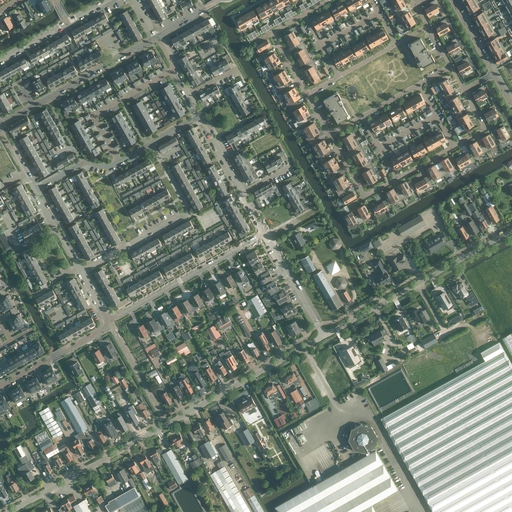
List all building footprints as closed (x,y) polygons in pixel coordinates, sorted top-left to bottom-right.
[(51,6),(47,0),(44,0),(44,1),(43,0),(42,0),(37,3),(43,13),(49,9),(48,8),(51,6)] [(271,0),(268,2),(273,12),(279,9),(273,0),(271,0)] [(281,0),(273,0),(279,9),(284,6),(281,0)] [(351,12),(357,9),(351,0),(348,0),(346,0),(345,1),(346,2),(345,2),(351,12)] [(351,0),(357,9),(356,7),(361,4),(362,6),(358,0),(351,0)] [(396,15),(402,11),(400,8),(406,5),(405,5),(406,5),(405,2),(404,2),(402,0),(401,0),(392,6),(395,11),(394,12),(396,15)] [(431,6),(429,8),(425,9),(429,16),(438,11),(439,11),(435,4),(437,3),(434,0),(429,3),(431,6)] [(469,0),(464,3),(465,5),(464,5),(466,8),(478,2),(476,0),(469,0)] [(504,5),(507,9),(511,6),(511,0),(503,5),(503,6),(504,5)] [(268,2),(262,5),(269,17),(268,15),(273,12),(268,2)] [(466,8),(468,12),(469,11),(470,13),(479,8),(476,3),(478,2),(466,8)] [(161,3),(153,7),(155,12),(163,8),(161,3)] [(343,3),(342,4),(342,3),(339,4),(340,5),(337,7),(342,15),(347,12),(343,3)] [(269,17),(262,5),(257,8),(263,20),(269,17)] [(336,18),(342,15),(337,7),(334,8),(334,7),(331,9),(332,10),(331,10),(336,18)] [(163,8),(155,12),(158,17),(166,12),(163,8)] [(127,10),(120,14),(123,20),(130,16),(127,10)] [(256,15),(253,10),(253,11),(247,14),(253,23),(258,20),(259,20),(257,16),(256,15)] [(326,13),(323,14),(328,23),(333,20),(329,11),(328,11),(325,12),(326,13)] [(402,23),(412,17),(411,15),(411,14),(410,11),(409,12),(409,11),(404,14),(402,11),(396,15),(398,18),(399,18),(402,23)] [(487,17),(484,11),(473,17),(474,19),(474,20),(476,23),(487,17)] [(166,12),(158,17),(161,22),(169,17),(166,12)] [(99,16),(103,24),(109,21),(104,13),(99,16)] [(17,23),(20,29),(26,26),(22,20),(18,14),(14,17),(17,23)] [(247,14),(242,17),(247,26),(253,23),(247,14)] [(320,16),(318,18),(323,28),(324,28),(323,26),(328,23),(323,14),(323,15),(322,14),(320,15),(320,16)] [(9,16),(7,18),(6,17),(0,20),(1,21),(0,21),(0,26),(2,30),(5,29),(5,30),(12,26),(11,25),(14,24),(9,16)] [(94,19),(98,27),(103,24),(99,16),(94,19)] [(130,16),(123,20),(126,25),(133,21),(130,16)] [(247,26),(242,17),(237,20),(236,20),(242,30),(242,29),(247,26)] [(414,19),(414,20),(412,17),(402,23),(405,29),(415,23),(415,22),(416,22),(414,19)] [(487,17),(476,23),(478,26),(479,28),(490,21),(487,17)] [(323,28),(318,18),(315,19),(314,18),(312,20),(312,21),(318,31),(323,28)] [(88,22),(92,30),(98,27),(94,19),(88,22)] [(215,31),(214,29),(208,19),(203,22),(207,29),(208,31),(211,29),(213,32),(215,31)] [(447,22),(445,19),(439,22),(441,25),(436,28),(439,35),(440,35),(449,29),(449,30),(449,29),(446,23),(447,22)] [(133,21),(126,25),(129,31),(136,27),(133,21)] [(490,21),(479,28),(480,29),(479,30),(481,33),(493,26),(490,21)] [(83,25),(87,33),(92,30),(88,22),(83,25)] [(207,29),(203,22),(197,25),(203,35),(205,37),(207,36),(205,33),(208,31),(207,29)] [(77,28),(81,36),(87,33),(83,25),(77,28)] [(203,35),(197,25),(192,28),(196,35),(200,33),(201,37),(203,35)] [(493,26),(481,33),(483,36),(484,36),(485,38),(494,33),(491,28),(493,27),(493,26)] [(132,36),(139,32),(136,27),(129,31),(132,36)] [(72,32),(76,39),(81,36),(77,28),(72,32)] [(192,28),(187,31),(193,41),(195,40),(193,37),(196,35),(192,28)] [(383,30),(378,33),(382,41),(388,38),(383,30)] [(193,41),(187,31),(182,34),(186,41),(189,39),(191,42),(193,41)] [(284,36),(288,42),(296,37),(293,31),(284,36)] [(139,32),(132,36),(135,42),(142,38),(139,32)] [(382,41),(378,33),(372,36),(377,44),(382,41)] [(67,34),(62,37),(66,45),(71,42),(67,34)] [(177,37),(182,47),(188,44),(186,41),(182,34),(177,37)] [(371,48),(377,44),(372,36),(366,39),(371,48)] [(62,37),(56,40),(60,48),(66,45),(62,37)] [(182,47),(177,37),(171,40),(177,50),(182,47)] [(288,42),(291,47),(296,44),(298,48),(304,44),(302,40),(299,42),(296,37),(288,42)] [(460,49),(460,48),(463,47),(458,37),(450,41),(452,45),(447,47),(447,48),(450,54),(451,54),(460,49)] [(427,50),(428,50),(426,47),(426,48),(420,38),(421,38),(420,38),(410,43),(411,45),(410,46),(415,56),(415,57),(417,56),(420,61),(417,62),(419,67),(422,66),(423,67),(434,61),(435,61),(431,54),(431,55),(430,55),(429,53),(427,50)] [(499,43),(496,38),(487,43),(488,45),(487,45),(489,49),(501,42),(500,42),(499,43)] [(56,40),(51,43),(55,51),(60,48),(56,40)] [(257,53),(270,45),(267,40),(254,47),(257,53)] [(364,41),(358,44),(363,52),(369,49),(364,41)] [(491,52),(492,52),(492,53),(503,47),(501,42),(489,49),(491,52)] [(51,43),(45,46),(50,54),(55,51),(51,43)] [(304,44),(298,48),(299,51),(294,53),(298,59),(308,53),(305,48),(306,47),(304,44)] [(358,44),(352,47),(357,55),(363,52),(358,44)] [(50,54),(45,46),(40,49),(44,57),(50,54)] [(349,60),(355,57),(349,46),(343,50),(349,60)] [(503,47),(492,53),(493,55),(495,58),(506,52),(503,47)] [(40,49),(35,52),(39,60),(44,57),(40,49)] [(94,53),(98,61),(104,57),(100,50),(94,53)] [(343,50),(337,53),(343,63),(349,60),(343,50)] [(35,52),(32,54),(29,56),(31,59),(29,60),(32,67),(35,65),(33,63),(39,60),(35,52)] [(159,64),(162,62),(158,55),(155,57),(152,52),(149,54),(147,55),(153,65),(158,62),(159,64)] [(262,61),(264,65),(278,57),(277,57),(275,53),(268,56),(266,52),(262,55),(259,56),(255,58),(258,63),(262,61)] [(506,52),(495,58),(498,64),(501,62),(502,63),(505,61),(504,60),(509,57),(506,52)] [(89,56),(93,64),(98,61),(94,53),(89,56)] [(308,53),(298,59),(301,65),(306,62),(308,65),(314,61),(312,58),(311,58),(308,53)] [(338,67),(343,63),(337,53),(332,56),(338,67)] [(179,60),(182,65),(189,61),(187,58),(190,56),(189,54),(179,60)] [(153,65),(147,55),(145,56),(141,58),(146,66),(151,63),(152,65),(153,65)] [(83,59),(87,67),(93,64),(89,56),(83,59)] [(223,61),(221,62),(225,69),(230,66),(225,56),(222,57),(223,58),(221,59),(223,61)] [(463,64),(461,65),(458,67),(457,67),(461,73),(462,73),(471,68),(474,66),(469,56),(461,60),(463,64)] [(280,62),(278,57),(264,65),(266,64),(269,69),(280,63),(280,62)] [(32,67),(29,60),(26,61),(25,58),(19,61),(23,69),(28,66),(30,68),(32,67)] [(83,59),(78,62),(82,70),(87,67),(83,59)] [(189,61),(182,65),(185,70),(196,64),(195,62),(194,62),(192,59),(189,61)] [(214,62),(220,72),(225,69),(221,62),(218,63),(217,61),(216,60),(214,62)] [(23,69),(19,61),(14,64),(18,72),(23,69)] [(137,61),(132,64),(137,72),(136,72),(138,74),(143,71),(137,61)] [(314,61),(308,65),(309,68),(304,71),(307,76),(318,71),(315,65),(316,65),(314,61)] [(213,66),(210,68),(214,75),(220,72),(214,62),(212,63),(213,66)] [(195,71),(197,70),(198,70),(196,67),(198,66),(197,63),(196,64),(185,70),(188,76),(195,71)] [(18,72),(14,64),(8,67),(12,75),(18,72)] [(137,72),(132,64),(126,67),(131,75),(136,72),(137,72)] [(68,68),(72,75),(77,72),(73,65),(68,68)] [(12,75),(8,67),(3,70),(7,78),(12,75)] [(62,71),(66,78),(72,75),(68,68),(62,71)] [(127,77),(122,69),(119,71),(117,72),(122,80),(127,77)] [(191,81),(198,77),(201,75),(200,73),(199,73),(197,70),(195,71),(188,76),(191,81)] [(274,83),(287,75),(284,70),(271,78),(274,83)] [(57,74),(61,81),(66,78),(62,71),(57,74)] [(321,76),(318,71),(307,76),(311,82),(321,76)] [(122,80),(117,72),(115,73),(112,75),(116,83),(122,80)] [(51,77),(56,84),(61,81),(57,74),(51,77)] [(201,75),(198,77),(191,81),(194,86),(204,80),(202,77),(201,75)] [(290,80),(287,75),(274,83),(277,87),(279,91),(282,90),(286,88),(284,84),(290,80)] [(51,77),(46,80),(50,88),(56,84),(51,77)] [(36,80),(42,91),(46,89),(43,84),(44,83),(44,84),(43,80),(41,81),(39,78),(36,80)] [(101,81),(105,90),(110,87),(106,79),(101,81)] [(437,85),(440,91),(450,85),(449,82),(450,82),(448,79),(447,79),(437,85)] [(36,80),(32,82),(34,85),(33,86),(35,89),(35,88),(36,88),(39,93),(42,91),(36,80)] [(105,90),(101,81),(96,84),(101,92),(105,90)] [(101,92),(96,84),(91,87),(96,95),(101,92)] [(228,89),(231,95),(240,90),(241,89),(240,86),(239,84),(228,89)] [(163,94),(171,90),(169,85),(160,89),(163,94)] [(211,88),(214,95),(216,98),(217,98),(216,94),(220,92),(216,85),(211,88)] [(453,90),(454,89),(453,87),(452,87),(450,85),(440,91),(443,96),(442,97),(444,100),(450,96),(449,93),(454,90),(453,90)] [(487,96),(484,90),(485,89),(483,85),(477,89),(479,92),(474,95),(473,95),(477,102),(478,101),(487,96)] [(91,87),(87,89),(91,98),(96,95),(91,87)] [(216,98),(214,95),(211,88),(205,91),(211,101),(212,101),(210,97),(213,96),(215,99),(216,98)] [(281,95),(284,100),(297,92),(294,88),(281,95)] [(87,89),(82,92),(87,100),(91,98),(87,89)] [(164,100),(174,94),(171,90),(163,94),(166,99),(164,100)] [(231,95),(234,100),(241,96),(244,94),(243,92),(242,93),(240,90),(231,95)] [(211,101),(205,91),(200,95),(203,101),(202,101),(204,105),(206,104),(205,101),(208,99),(209,102),(211,101)] [(87,100),(82,92),(77,95),(82,103),(87,100)] [(300,97),(297,92),(284,100),(287,105),(300,97)] [(177,99),(174,94),(164,100),(166,105),(177,99)] [(237,105),(244,101),(243,98),(246,96),(244,94),(241,96),(234,100),(237,105)] [(338,100),(340,99),(341,99),(338,94),(336,95),(335,94),(324,100),(323,100),(327,107),(327,106),(328,106),(331,111),(330,111),(331,114),(332,113),(337,123),(347,118),(346,116),(348,115),(342,105),(343,105),(342,105),(341,105),(338,100)] [(417,96),(414,98),(419,106),(425,103),(420,95),(419,94),(417,96)] [(452,99),(450,96),(444,100),(446,103),(447,103),(450,108),(460,102),(459,99),(460,99),(458,96),(457,97),(457,96),(452,99)] [(70,99),(68,100),(74,110),(79,107),(82,105),(79,100),(76,102),(73,97),(70,99)] [(10,104),(7,98),(0,102),(0,103),(2,108),(10,104)] [(409,101),(414,109),(419,106),(414,98),(412,99),(411,98),(409,100),(409,101)] [(166,105),(169,110),(179,104),(177,99),(166,105)] [(74,110),(68,100),(66,101),(62,103),(65,108),(62,109),(65,114),(68,113),(67,111),(72,108),(74,110)] [(133,105),(136,110),(144,105),(141,100),(133,105)] [(240,110),(247,106),(250,105),(249,102),(246,104),(244,101),(237,105),(240,110)] [(408,113),(414,109),(409,101),(406,102),(403,103),(404,104),(403,104),(408,113)] [(462,105),(460,102),(450,108),(453,113),(452,114),(454,117),(460,114),(458,111),(464,108),(463,107),(464,107),(463,104),(462,105)] [(2,108),(5,113),(6,114),(13,109),(10,104),(2,108)] [(171,109),(174,113),(182,108),(181,107),(179,104),(169,110),(171,109)] [(490,111),(488,112),(485,114),(484,114),(488,121),(488,120),(498,115),(494,109),(496,108),(494,104),(488,108),(490,111)] [(136,110),(138,115),(146,110),(144,105),(136,110)] [(243,116),(250,112),(249,108),(252,107),(250,105),(247,106),(240,110),(243,116)] [(306,107),(304,105),(293,111),(296,116),(294,117),(307,110),(306,107)] [(398,107),(395,109),(401,119),(407,116),(401,106),(400,106),(400,105),(397,107),(398,107)] [(183,110),(182,108),(174,113),(177,118),(185,113),(183,110)] [(39,113),(42,118),(49,114),(46,109),(39,113)] [(401,119),(395,109),(392,110),(389,111),(390,112),(389,112),(394,120),(400,117),(401,119)] [(138,115),(141,119),(149,115),(146,110),(138,115)] [(307,110),(294,117),(297,122),(310,115),(308,112),(309,112),(307,110)] [(112,117),(115,122),(123,117),(120,112),(112,117)] [(384,115),(381,117),(386,125),(391,122),(387,114),(386,114),(386,113),(383,114),(384,115)] [(42,118),(45,124),(52,120),(49,114),(42,118)] [(467,114),(465,115),(462,117),(460,114),(454,117),(456,121),(457,120),(460,125),(470,119),(469,117),(469,116),(468,114),(467,114)] [(149,115),(141,119),(144,124),(152,119),(149,115)] [(27,116),(18,122),(21,128),(27,124),(30,130),(34,128),(27,116)] [(257,119),(261,126),(264,124),(266,128),(268,126),(266,121),(268,120),(266,117),(264,118),(263,116),(257,119)] [(386,125),(381,117),(380,116),(378,118),(375,120),(381,130),(382,130),(380,128),(386,125)] [(115,122),(117,127),(125,122),(123,117),(115,122)] [(145,127),(146,129),(154,124),(152,119),(144,124),(145,127)] [(258,128),(261,126),(257,119),(252,122),(256,129),(258,132),(260,131),(258,128)] [(472,122),(470,119),(460,125),(463,131),(473,125),(474,124),(472,122)] [(45,124),(48,129),(56,125),(52,120),(45,124)] [(79,120),(71,124),(74,129),(82,125),(79,120)] [(381,130),(375,120),(373,121),(372,121),(370,122),(370,123),(376,134),(381,130)] [(15,138),(18,136),(15,131),(21,128),(18,122),(8,127),(15,138)] [(117,127),(120,131),(128,127),(125,122),(117,127)] [(258,132),(256,129),(252,122),(247,125),(251,132),(254,130),(256,134),(258,132)] [(303,134),(304,135),(317,127),(314,122),(303,128),(306,133),(303,134)] [(154,124),(146,129),(147,131),(149,134),(157,129),(154,124)] [(48,129),(51,135),(59,131),(56,125),(48,129)] [(74,129),(76,134),(84,129),(82,125),(74,129)] [(248,134),(251,132),(247,125),(241,128),(247,138),(249,137),(248,134)] [(501,136),(497,138),(501,144),(510,138),(509,136),(509,135),(509,136),(504,126),(497,130),(501,136)] [(120,131),(123,136),(131,131),(128,127),(120,131)] [(186,133),(188,137),(196,133),(193,127),(183,133),(184,134),(186,133)] [(320,132),(317,127),(304,135),(306,140),(307,139),(309,143),(315,140),(313,136),(320,132)] [(236,131),(240,138),(244,136),(245,139),(247,138),(241,128),(236,131)] [(76,134),(79,139),(87,134),(84,129),(76,134)] [(440,130),(434,133),(440,144),(446,140),(440,130)] [(51,135),(55,140),(62,136),(59,131),(51,135)] [(131,131),(123,136),(125,141),(133,136),(132,134),(131,131)] [(237,140),(240,138),(236,131),(231,134),(237,144),(239,143),(237,140)] [(196,133),(188,137),(191,143),(199,138),(196,133)] [(435,135),(430,138),(435,147),(440,144),(434,133),(435,135)] [(90,139),(87,134),(79,139),(82,143),(90,139)] [(231,134),(226,137),(230,144),(233,142),(235,145),(237,144),(231,134)] [(342,138),(346,144),(354,139),(351,134),(342,138)] [(483,146),(486,152),(496,147),(495,144),(494,144),(489,135),(489,134),(482,138),(483,138),(486,144),(483,146)] [(20,139),(23,145),(31,141),(27,135),(20,139)] [(55,140),(58,146),(65,142),(62,136),(55,140)] [(134,138),(133,136),(125,141),(128,146),(136,141),(134,138)] [(173,146),(178,143),(175,137),(170,140),(173,146)] [(199,138),(191,143),(194,148),(202,144),(199,138)] [(435,147),(430,138),(424,141),(429,150),(435,147)] [(83,146),(84,148),(93,144),(90,139),(82,143),(83,146)] [(354,147),(356,150),(362,146),(360,143),(357,145),(354,139),(346,144),(349,150),(354,147)] [(168,149),(173,146),(170,140),(165,143),(168,149)] [(311,147),(314,152),(327,145),(327,144),(324,140),(318,143),(315,140),(309,143),(311,147)] [(34,146),(31,141),(23,145),(26,150),(34,146)] [(470,146),(470,145),(475,155),(477,157),(486,152),(483,146),(480,148),(476,142),(476,141),(470,145),(470,146)] [(165,143),(158,147),(161,152),(168,149),(165,143)] [(422,143),(416,146),(421,155),(427,151),(422,143)] [(93,144),(84,148),(85,150),(87,153),(97,147),(95,148),(93,144)] [(202,144),(194,148),(197,153),(205,149),(202,144)] [(327,145),(314,152),(316,157),(317,157),(319,161),(325,157),(323,153),(329,150),(329,149),(330,149),(327,145)] [(37,152),(34,146),(26,150),(29,156),(37,152)] [(357,153),(352,156),(355,161),(366,155),(363,150),(364,149),(362,146),(356,150),(357,153)] [(415,158),(421,155),(416,146),(410,149),(415,158)] [(100,152),(97,147),(87,153),(89,152),(92,157),(100,152)] [(208,155),(205,149),(197,153),(201,159),(208,155)] [(243,158),(242,155),(245,153),(244,151),(233,157),(236,162),(243,158)] [(279,166),(285,163),(281,156),(280,155),(283,153),(282,151),(279,153),(277,154),(277,155),(274,157),(275,159),(279,166)] [(401,152),(407,163),(413,159),(408,151),(402,154),(401,152)] [(40,157),(37,152),(29,156),(32,161),(40,157)] [(401,166),(407,163),(401,152),(395,155),(401,166)] [(72,153),(67,156),(70,162),(76,159),(72,153)] [(211,160),(208,155),(201,159),(204,164),(203,165),(204,167),(205,167),(209,164),(208,162),(211,160)] [(366,155),(355,161),(359,167),(364,164),(366,167),(372,163),(370,160),(369,161),(366,155)] [(395,155),(396,157),(391,160),(396,169),(401,166),(395,155)] [(475,162),(472,156),(468,158),(466,155),(460,159),(457,160),(456,161),(458,163),(457,163),(458,164),(460,167),(461,167),(470,162),(471,164),(475,162)] [(61,159),(64,165),(70,162),(67,156),(61,159)] [(243,158),(236,162),(239,167),(250,161),(249,160),(246,156),(243,158)] [(43,163),(40,157),(32,161),(35,167),(43,163)] [(274,169),(279,166),(275,159),(272,160),(270,157),(268,159),(274,169)] [(323,169),(337,162),(335,159),(335,160),(334,157),(327,161),(325,157),(319,161),(321,164),(321,165),(323,169)] [(150,158),(144,161),(149,169),(154,166),(150,158)] [(441,162),(444,166),(445,168),(441,170),(445,176),(454,170),(453,168),(453,167),(448,158),(441,161),(441,162)] [(61,159),(55,162),(59,168),(64,165),(61,159)] [(269,172),(274,169),(268,159),(263,162),(269,172)] [(149,169),(144,161),(139,165),(143,172),(144,174),(150,171),(149,169)] [(250,161),(239,167),(242,173),(249,168),(252,167),(250,161)] [(337,162),(323,169),(323,170),(326,169),(328,173),(339,167),(338,164),(337,162)] [(46,168),(43,163),(35,167),(38,172),(46,168)] [(179,163),(171,167),(174,173),(182,168),(179,163)] [(362,173),(365,179),(374,174),(371,169),(374,167),(372,163),(366,167),(367,170),(362,173)] [(209,174),(217,170),(213,165),(210,166),(209,164),(205,167),(206,169),(209,174)] [(133,168),(138,175),(143,172),(139,165),(133,168)] [(445,176),(441,170),(438,171),(435,165),(428,169),(433,178),(434,179),(435,181),(445,176)] [(49,174),(46,168),(38,172),(41,178),(49,174)] [(128,171),(132,178),(138,175),(133,168),(128,171)] [(177,178),(185,174),(182,168),(174,173),(177,178)] [(251,172),(249,168),(242,173),(245,178),(252,174),(255,172),(254,170),(251,172)] [(217,170),(209,174),(212,180),(210,181),(220,176),(217,170)] [(417,174),(419,180),(424,178),(423,177),(427,175),(425,170),(417,174)] [(77,181),(85,177),(82,171),(72,177),(75,183),(77,181)] [(123,174),(127,181),(132,178),(128,171),(123,174)] [(255,172),(252,174),(245,178),(248,183),(258,177),(255,172)] [(117,177),(121,184),(127,181),(123,174),(117,177)] [(180,183),(188,179),(185,174),(177,178),(180,183)] [(333,187),(347,179),(345,177),(344,175),(337,178),(335,174),(331,177),(329,174),(327,175),(328,178),(329,178),(331,182),(330,182),(333,187)] [(374,174),(365,179),(369,184),(377,180),(374,174)] [(213,186),(223,181),(220,176),(210,181),(213,186)] [(88,182),(85,177),(77,181),(80,187),(88,182)] [(117,177),(112,180),(116,187),(121,184),(117,177)] [(183,189),(191,185),(188,179),(180,183),(183,189)] [(336,192),(337,192),(338,195),(338,196),(340,198),(342,197),(341,194),(345,192),(343,188),(349,184),(348,182),(347,179),(333,187),(336,192)] [(430,188),(433,186),(430,180),(427,182),(425,179),(415,184),(416,187),(415,187),(416,188),(417,188),(419,191),(428,185),(430,188)] [(218,191),(226,187),(223,181),(213,186),(213,187),(215,185),(218,191)] [(282,186),(285,192),(293,188),(291,185),(294,183),(293,181),(282,186)] [(411,191),(409,186),(406,182),(406,181),(399,185),(400,185),(403,191),(400,193),(403,199),(407,197),(406,194),(411,191)] [(83,192),(91,188),(88,182),(80,187),(83,192)] [(275,184),(273,186),(271,182),(265,185),(271,195),(272,195),(270,191),(274,189),(276,191),(278,190),(275,184)] [(24,189),(21,184),(16,186),(15,184),(9,187),(12,192),(15,191),(17,194),(24,189)] [(191,185),(183,189),(186,194),(194,190),(191,185)] [(260,188),(263,195),(265,198),(271,195),(265,185),(260,188)] [(56,186),(48,190),(51,196),(59,191),(56,186)] [(285,192),(288,197),(299,191),(298,189),(296,186),(293,188),(285,192)] [(227,196),(225,194),(229,192),(226,187),(218,191),(221,196),(220,197),(222,199),(227,196)] [(479,190),(487,203),(492,200),(484,187),(479,190)] [(86,197),(94,193),(91,188),(83,192),(86,197)] [(261,201),(259,198),(262,196),(264,199),(265,198),(263,195),(260,188),(254,192),(257,198),(256,199),(258,202),(261,201)] [(20,199),(27,195),(24,189),(17,194),(20,199)] [(161,192),(165,199),(171,196),(167,189),(161,192)] [(403,199),(400,193),(397,195),(393,189),(386,192),(387,193),(392,202),(393,205),(403,199)] [(190,200),(197,195),(194,190),(186,194),(190,200)] [(62,197),(59,191),(51,196),(54,201),(62,197)] [(291,202),(299,198),(297,195),(300,193),(299,191),(288,197),(291,202)] [(156,195),(160,202),(165,199),(161,192),(156,195)] [(356,197),(353,192),(340,199),(343,205),(356,197)] [(89,203),(97,199),(94,193),(86,197),(89,203)] [(30,200),(27,195),(20,199),(23,204),(30,200)] [(150,198),(155,206),(160,202),(156,195),(150,198)] [(193,205),(200,201),(197,195),(190,200),(193,205)] [(227,206),(234,202),(231,196),(228,198),(227,196),(222,199),(223,201),(224,201),(227,206)] [(65,202),(62,197),(54,201),(58,206),(65,202)] [(145,201),(149,209),(155,206),(150,198),(145,201)] [(294,208),(302,203),(305,202),(304,200),(300,201),(299,198),(291,202),(294,208)] [(93,209),(100,204),(97,199),(89,203),(93,209)] [(26,210),(33,206),(30,200),(23,204),(26,210)] [(140,204),(144,212),(149,209),(145,201),(140,204)] [(203,206),(200,201),(193,205),(196,211),(203,206)] [(68,208),(65,202),(58,206),(61,212),(68,208)] [(237,207),(234,202),(227,206),(230,212),(237,207)] [(294,208),(297,213),(305,209),(303,206),(306,204),(305,202),(302,203),(294,208)] [(383,202),(377,206),(374,208),(373,208),(375,210),(374,211),(375,212),(375,211),(377,214),(387,209),(388,211),(392,209),(388,203),(385,205),(383,202)] [(469,216),(472,214),(471,213),(466,203),(462,205),(469,216)] [(488,226),(484,220),(481,215),(480,215),(473,203),(467,206),(472,213),(471,213),(472,214),(475,220),(477,219),(481,226),(482,226),(483,228),(488,226)] [(134,207),(138,215),(144,212),(140,204),(134,207)] [(358,209),(360,213),(361,215),(358,217),(362,223),(371,217),(370,215),(370,214),(364,205),(365,205),(364,205),(358,209)] [(490,214),(488,214),(493,222),(499,219),(497,216),(498,215),(492,205),(487,208),(490,214)] [(26,210),(29,215),(29,216),(36,212),(33,206),(26,210)] [(129,210),(133,218),(138,215),(134,207),(129,210)] [(240,213),(237,207),(230,212),(233,217),(240,213)] [(71,213),(68,208),(61,212),(64,217),(71,213)] [(105,214),(102,209),(95,213),(98,218),(105,214)] [(355,219),(354,217),(352,213),(352,212),(351,212),(345,216),(350,225),(350,226),(351,226),(352,228),(358,225),(362,231),(365,229),(362,223),(358,217),(355,219)] [(74,219),(71,213),(64,217),(67,223),(74,219)] [(243,218),(240,213),(233,217),(236,222),(243,218)] [(109,220),(105,214),(98,218),(101,224),(109,220)] [(403,237),(426,224),(421,215),(398,228),(403,237)] [(246,224),(243,218),(236,222),(239,228),(246,224)] [(472,235),(473,234),(478,231),(472,220),(467,223),(465,219),(462,221),(466,228),(468,227),(472,235)] [(112,225),(109,220),(101,224),(104,229),(112,225)] [(184,223),(188,231),(194,228),(190,220),(184,223)] [(43,230),(39,223),(33,226),(37,233),(43,230)] [(76,223),(69,227),(72,233),(80,229),(76,223)] [(179,226),(183,234),(188,231),(184,223),(179,226)] [(250,229),(246,224),(239,228),(241,232),(239,234),(241,237),(247,234),(247,233),(246,231),(250,229)] [(457,234),(460,232),(464,239),(468,237),(462,226),(461,227),(459,224),(453,228),(457,234)] [(115,230),(112,225),(104,229),(107,235),(115,230)] [(32,236),(37,233),(33,226),(28,229),(32,236)] [(173,230),(178,237),(183,234),(179,226),(173,230)] [(26,240),(32,236),(28,229),(22,232),(26,240)] [(83,234),(80,229),(72,233),(75,238),(83,234)] [(110,240),(118,236),(115,230),(107,235),(110,240)] [(168,233),(172,240),(178,237),(173,230),(168,233)] [(222,235),(227,242),(232,239),(228,232),(222,235)] [(305,242),(300,232),(292,237),(297,247),(305,242)] [(168,233),(162,236),(167,243),(172,240),(168,233)] [(443,240),(446,239),(443,233),(432,238),(433,239),(426,243),(431,251),(445,244),(443,240)] [(86,240),(83,234),(75,238),(78,244),(86,240)] [(217,238),(221,245),(227,242),(222,235),(217,238)] [(110,240),(113,246),(121,242),(118,236),(110,240)] [(153,241),(157,249),(162,246),(158,238),(153,241)] [(212,241),(216,248),(221,245),(217,238),(212,241)] [(342,244),(339,239),(333,238),(332,238),(329,244),(332,249),(338,250),(338,249),(342,244)] [(373,242),(376,248),(381,245),(378,239),(373,242)] [(81,249),(89,245),(86,240),(78,244),(81,249)] [(151,252),(157,249),(153,241),(147,244),(151,252)] [(206,244),(210,251),(216,248),(212,241),(206,244)] [(370,241),(359,247),(363,254),(374,248),(370,241)] [(146,255),(151,252),(147,244),(142,247),(146,255)] [(201,247),(205,254),(210,251),(206,244),(201,247)] [(84,254),(92,250),(89,245),(81,249),(84,254)] [(136,250),(140,258),(146,255),(142,247),(136,250)] [(205,254),(201,247),(195,250),(199,257),(205,254)] [(29,248),(22,252),(25,258),(32,254),(29,248)] [(246,255),(249,260),(257,255),(256,253),(258,251),(257,249),(254,251),(254,250),(246,255)] [(88,260),(95,256),(92,250),(84,254),(88,260)] [(136,250),(131,254),(135,261),(140,258),(136,250)] [(189,263),(195,260),(191,252),(185,256),(189,263)] [(35,259),(32,254),(25,258),(28,263),(35,259)] [(402,263),(407,260),(404,254),(397,258),(390,261),(396,271),(397,271),(398,270),(403,268),(400,264),(402,263)] [(254,264),(260,260),(263,259),(262,257),(259,259),(257,255),(249,260),(252,265),(254,264)] [(316,269),(308,255),(300,260),(308,273),(316,269)] [(184,266),(189,263),(185,256),(180,259),(184,266)] [(38,265),(35,259),(28,263),(31,269),(38,265)] [(178,269),(184,266),(180,259),(174,262),(178,269)] [(263,259),(260,260),(254,264),(252,265),(255,270),(263,266),(261,262),(264,261),(263,259)] [(336,260),(326,265),(331,274),(341,269),(336,260)] [(386,272),(386,271),(382,264),(383,264),(381,260),(374,263),(376,267),(380,274),(383,273),(383,274),(378,277),(382,284),(383,284),(384,284),(386,283),(386,282),(390,279),(386,272)] [(173,272),(178,269),(174,262),(169,265),(173,272)] [(42,270),(38,265),(31,269),(34,274),(42,270)] [(173,272),(169,265),(163,268),(167,275),(173,272)] [(263,266),(255,270),(258,275),(268,269),(267,267),(265,269),(263,266)] [(258,275),(258,276),(260,275),(262,279),(263,278),(271,274),(269,271),(271,270),(270,268),(268,269),(258,275)] [(98,278),(105,274),(102,269),(95,273),(98,278)] [(241,269),(235,273),(241,283),(245,281),(246,283),(249,281),(246,275),(244,276),(244,275),(242,272),(241,269)] [(45,275),(42,270),(34,274),(37,280),(45,275)] [(153,273),(158,281),(163,278),(159,270),(153,273)] [(321,270),(313,275),(333,310),(341,305),(321,270)] [(152,284),(158,281),(153,273),(148,276),(152,284)] [(108,280),(105,274),(98,278),(101,284),(108,280)] [(271,274),(263,278),(262,279),(265,284),(276,278),(275,276),(272,277),(271,274)] [(48,281),(45,275),(37,280),(40,285),(48,281)] [(224,279),(229,288),(234,285),(235,288),(237,286),(236,284),(235,284),(230,275),(224,279)] [(349,284),(344,275),(334,281),(341,292),(346,290),(344,286),(349,284)] [(147,287),(152,284),(148,276),(143,279),(147,287)] [(77,283),(74,278),(66,282),(64,284),(67,289),(69,287),(69,288),(77,283)] [(275,281),(277,280),(276,278),(265,284),(268,289),(276,284),(275,281)] [(141,290),(147,287),(143,279),(137,282),(141,290)] [(111,285),(108,280),(101,284),(104,289),(111,285)] [(219,281),(212,285),(219,297),(226,293),(219,281)] [(136,293),(141,290),(137,282),(132,285),(136,293)] [(461,298),(466,295),(466,296),(467,297),(469,296),(469,298),(473,304),(478,302),(472,291),(468,293),(467,292),(468,291),(466,287),(465,288),(462,282),(460,283),(461,284),(459,285),(459,284),(457,285),(457,284),(452,287),(455,293),(458,292),(461,298)] [(80,289),(77,283),(69,288),(67,289),(70,294),(80,289)] [(268,289),(271,294),(273,293),(279,290),(279,289),(282,288),(281,286),(278,287),(276,284),(268,289)] [(114,291),(111,285),(104,289),(107,295),(114,291)] [(130,296),(136,293),(132,285),(126,289),(130,296)] [(276,299),(285,294),(284,291),(286,290),(284,286),(282,288),(279,289),(279,290),(273,293),(274,294),(274,295),(276,299)] [(208,288),(201,292),(206,300),(207,300),(208,302),(214,298),(213,297),(213,296),(208,288)] [(83,294),(80,289),(70,294),(74,300),(83,294)] [(47,293),(51,300),(57,297),(53,290),(47,293)] [(117,296),(114,291),(107,295),(110,300),(117,296)] [(346,291),(341,293),(346,302),(351,299),(346,291)] [(46,303),(51,300),(47,293),(42,296),(46,303)] [(442,303),(442,304),(441,305),(443,308),(446,307),(447,308),(448,310),(454,306),(454,307),(456,305),(449,293),(447,294),(445,296),(444,294),(438,297),(439,299),(440,301),(441,301),(440,301),(440,302),(441,301),(442,303),(441,303),(441,304),(442,303)] [(0,306),(12,300),(9,294),(0,299),(0,306)] [(79,304),(86,300),(83,294),(74,300),(77,305),(79,304)] [(191,298),(194,303),(192,304),(195,310),(199,308),(204,305),(202,303),(203,302),(198,294),(191,298)] [(280,306),(291,300),(289,296),(287,297),(285,294),(276,299),(279,304),(280,306)] [(42,296),(36,299),(40,307),(46,303),(42,296)] [(113,306),(121,302),(117,296),(110,300),(113,306)] [(257,317),(265,312),(256,297),(248,302),(257,317)] [(15,305),(12,300),(0,306),(0,307),(2,310),(2,309),(3,311),(15,305)] [(89,306),(86,300),(79,304),(82,310),(89,306)] [(187,300),(180,304),(185,312),(187,314),(192,312),(195,310),(192,304),(190,305),(187,300)] [(284,312),(293,307),(291,304),(293,303),(291,300),(280,306),(282,308),(281,308),(284,312)] [(169,310),(174,318),(179,316),(180,318),(183,316),(182,314),(181,314),(176,306),(169,310)] [(284,312),(286,317),(287,317),(288,319),(298,313),(296,309),(294,310),(293,307),(284,312)] [(422,323),(430,318),(425,309),(419,313),(417,309),(411,312),(416,321),(419,319),(422,323)] [(251,311),(244,315),(247,319),(254,315),(251,311)] [(165,312),(159,316),(165,326),(171,323),(170,321),(172,320),(168,313),(166,314),(165,312)] [(8,320),(9,322),(10,326),(23,319),(20,314),(8,320)] [(227,315),(216,321),(220,327),(231,321),(227,315)] [(402,316),(394,320),(400,331),(408,327),(402,316)] [(96,324),(92,317),(86,320),(90,327),(96,324)] [(12,329),(13,329),(14,330),(23,325),(21,320),(23,319),(10,326),(12,329)] [(162,329),(158,321),(155,322),(153,319),(146,323),(153,334),(162,329)] [(85,330),(90,327),(86,320),(81,323),(85,330)] [(297,320),(295,321),(290,323),(296,332),(298,331),(299,333),(303,331),(297,320)] [(79,334),(85,330),(81,323),(75,326),(79,334)] [(204,325),(202,323),(192,328),(193,331),(204,325)] [(249,338),(252,337),(249,332),(244,323),(241,325),(246,334),(249,338)] [(294,336),(293,334),(296,332),(290,323),(284,327),(290,338),(294,336)] [(143,325),(136,329),(141,337),(150,332),(147,328),(145,329),(143,325)] [(212,341),(221,336),(215,325),(206,330),(212,341)] [(74,337),(79,334),(75,326),(70,329),(74,337)] [(68,340),(74,337),(70,329),(64,332),(68,340)] [(278,337),(281,336),(277,329),(268,334),(275,346),(281,342),(278,337)] [(191,330),(184,333),(188,340),(195,336),(191,330)] [(384,338),(383,336),(380,331),(369,337),(374,345),(381,341),(381,340),(384,338)] [(64,332),(59,336),(63,343),(68,340),(64,332)] [(175,337),(172,332),(166,335),(169,340),(175,337)] [(511,332),(502,338),(511,356),(511,332)] [(421,341),(425,348),(438,341),(434,334),(421,341)] [(260,341),(261,344),(265,351),(270,348),(266,341),(267,341),(266,338),(260,341)] [(33,344),(39,355),(45,351),(38,341),(33,344)] [(176,347),(180,354),(189,349),(185,342),(176,347)] [(252,353),(253,353),(255,357),(259,354),(253,342),(250,344),(251,346),(249,346),(251,350),(251,351),(252,353)] [(381,419),(432,511),(511,511),(511,364),(499,342),(481,352),(485,360),(381,419)] [(104,354),(105,356),(107,360),(110,359),(110,358),(117,354),(110,343),(104,347),(107,352),(104,354)] [(150,351),(154,358),(161,354),(155,343),(151,345),(153,349),(150,351)] [(37,356),(37,355),(39,354),(39,355),(33,344),(33,345),(28,348),(34,358),(37,356)] [(353,347),(343,352),(346,358),(344,358),(350,369),(362,362),(359,355),(358,356),(353,347)] [(28,360),(30,359),(31,360),(34,358),(28,348),(23,351),(28,360)] [(249,360),(243,349),(238,352),(237,353),(237,354),(239,358),(240,358),(242,357),(244,362),(249,360)] [(108,361),(107,360),(105,356),(103,357),(99,350),(92,354),(98,363),(103,360),(105,363),(108,361)] [(18,354),(24,364),(27,362),(26,361),(28,360),(23,351),(24,352),(19,355),(18,353),(18,354)] [(236,367),(234,363),(236,362),(234,357),(233,358),(230,353),(226,355),(224,351),(219,354),(222,359),(224,357),(231,370),(236,367)] [(200,352),(193,355),(197,363),(204,359),(200,352)] [(18,366),(20,364),(21,366),(24,364),(18,354),(13,356),(18,366)] [(7,359),(13,370),(16,368),(16,367),(18,366),(13,356),(7,359)] [(168,364),(177,359),(175,356),(166,361),(168,364)] [(382,372),(387,369),(381,358),(376,361),(382,372)] [(7,372),(9,370),(10,371),(13,370),(7,359),(2,362),(7,372)] [(220,371),(220,372),(222,375),(226,373),(220,360),(218,361),(218,362),(215,364),(219,372),(220,371)] [(76,377),(83,373),(77,362),(70,366),(76,377)] [(196,379),(201,387),(203,386),(206,385),(205,384),(206,384),(202,376),(202,377),(200,374),(200,373),(201,371),(197,363),(193,365),(197,371),(193,374),(196,378),(196,377),(197,379),(196,379)] [(216,378),(210,367),(204,370),(210,382),(216,378)] [(52,369),(51,370),(50,369),(47,371),(54,383),(62,378),(58,373),(56,374),(52,369)] [(147,374),(150,378),(150,379),(158,374),(155,370),(147,374)] [(43,373),(44,374),(42,375),(45,380),(42,382),(45,387),(54,383),(47,371),(43,373)] [(293,372),(289,375),(293,383),(295,383),(293,381),(297,379),(293,372)] [(165,387),(158,375),(155,377),(162,389),(165,387)] [(293,383),(289,375),(284,377),(288,384),(290,383),(291,385),(293,383)] [(193,391),(190,385),(190,384),(190,383),(187,377),(181,380),(180,378),(177,380),(182,389),(185,387),(189,394),(193,391)] [(45,387),(42,382),(40,383),(36,378),(35,379),(34,378),(31,380),(37,392),(45,387)] [(129,388),(124,379),(120,381),(125,390),(129,388)] [(27,382),(28,383),(26,384),(29,389),(26,391),(29,396),(37,392),(31,380),(27,382)] [(93,407),(98,405),(102,402),(90,383),(82,388),(93,407)] [(279,384),(274,387),(273,383),(263,389),(267,395),(270,394),(272,396),(274,394),(273,392),(276,390),(277,391),(278,391),(281,396),(282,399),(286,397),(279,384)] [(115,399),(108,385),(104,387),(112,400),(115,399)] [(184,396),(177,385),(171,389),(178,400),(184,396)] [(21,401),(29,396),(26,391),(24,392),(20,387),(19,388),(18,387),(15,389),(21,401)] [(306,405),(297,389),(295,387),(293,388),(294,390),(291,392),(300,408),(306,405)] [(302,387),(298,390),(302,397),(306,394),(302,387)] [(13,398),(10,400),(13,405),(21,401),(15,389),(11,391),(12,392),(10,393),(13,398)] [(84,400),(79,391),(74,394),(79,403),(84,400)] [(162,400),(164,399),(168,405),(172,403),(166,392),(160,395),(162,400)] [(118,398),(122,405),(130,401),(126,394),(118,398)] [(1,397),(0,397),(0,402),(6,413),(11,410),(3,396),(2,397),(1,397)] [(243,413),(248,410),(250,413),(251,414),(257,411),(257,409),(255,406),(256,405),(251,396),(242,402),(241,402),(240,403),(239,403),(238,404),(243,413)] [(79,433),(82,431),(87,428),(69,397),(61,402),(79,433)] [(309,407),(319,402),(316,397),(306,402),(309,407)] [(139,412),(141,411),(145,418),(149,416),(145,409),(142,403),(136,406),(139,412)] [(100,410),(98,405),(93,407),(93,408),(92,408),(96,413),(100,410)] [(54,438),(63,433),(48,407),(40,412),(54,438)] [(132,409),(126,411),(134,425),(139,422),(132,409)] [(122,431),(128,428),(123,419),(120,412),(117,413),(119,417),(116,419),(122,431)] [(229,417),(227,419),(223,412),(219,414),(223,421),(221,422),(225,429),(231,426),(233,424),(229,417)] [(286,422),(282,414),(276,417),(281,425),(286,422)] [(109,418),(102,421),(107,429),(106,429),(107,429),(108,432),(109,432),(111,437),(114,435),(118,433),(115,428),(115,427),(114,427),(113,426),(114,425),(113,425),(109,418)] [(217,432),(213,425),(212,425),(208,419),(204,421),(206,425),(205,425),(209,431),(211,435),(217,432)] [(193,428),(196,433),(198,431),(201,435),(205,433),(202,428),(202,429),(199,424),(193,428)] [(348,440),(354,450),(364,453),(365,452),(374,448),(374,447),(377,436),(372,427),(361,424),(351,429),(348,440)] [(255,441),(248,428),(239,433),(246,446),(255,441)] [(190,429),(187,431),(193,443),(196,441),(190,429)] [(34,436),(39,444),(50,438),(45,430),(34,436)] [(95,446),(92,439),(89,435),(86,437),(82,431),(79,433),(78,433),(81,437),(79,438),(82,444),(87,442),(91,448),(95,446)] [(98,436),(102,443),(106,440),(102,433),(101,431),(96,433),(98,436)] [(259,431),(253,435),(261,450),(267,446),(265,443),(266,443),(263,437),(262,438),(259,431)] [(182,444),(184,442),(180,435),(177,437),(177,436),(171,440),(176,449),(183,445),(182,444)] [(43,450),(53,444),(50,438),(39,444),(39,445),(42,450),(43,450)] [(76,447),(80,454),(85,452),(83,448),(84,447),(82,444),(79,438),(73,441),(76,447)] [(216,454),(209,441),(208,440),(200,446),(207,459),(216,454)] [(60,451),(57,447),(55,443),(44,450),(48,458),(60,451)] [(67,453),(64,454),(68,461),(73,459),(71,455),(72,455),(68,448),(65,443),(57,447),(60,451),(60,452),(65,450),(67,453)] [(227,462),(233,458),(225,443),(218,447),(227,462)] [(20,458),(26,455),(20,445),(14,448),(20,458)] [(160,459),(158,454),(162,452),(160,448),(156,450),(156,449),(149,452),(152,457),(155,462),(160,459)] [(376,511),(372,504),(398,489),(376,450),(375,450),(374,448),(365,452),(367,455),(275,507),(277,511),(376,511)] [(179,485),(188,480),(171,449),(162,454),(179,485)] [(190,463),(193,468),(201,463),(196,454),(192,456),(195,460),(190,463)] [(54,460),(52,461),(54,466),(57,464),(58,467),(63,464),(59,458),(57,455),(53,457),(54,460)] [(145,455),(138,458),(141,464),(141,463),(147,473),(153,469),(145,455)] [(52,470),(47,461),(45,459),(37,463),(41,469),(44,467),(48,473),(52,470)] [(34,479),(33,478),(34,477),(30,470),(34,468),(33,464),(31,461),(25,463),(27,467),(25,468),(27,471),(24,473),(28,481),(29,480),(30,481),(34,479)] [(131,470),(133,474),(133,475),(139,472),(137,467),(134,461),(127,465),(131,470)] [(209,474),(231,511),(250,511),(224,466),(220,469),(209,474)] [(162,485),(165,484),(156,468),(151,470),(153,473),(154,472),(162,485)] [(122,483),(129,479),(123,469),(116,472),(122,483)] [(151,488),(143,472),(139,475),(147,490),(151,488)] [(13,479),(12,477),(10,473),(6,475),(8,478),(7,479),(9,481),(8,481),(10,484),(8,486),(11,491),(13,490),(14,492),(19,489),(13,479)] [(116,483),(114,478),(111,474),(105,477),(110,486),(116,483)] [(3,481),(0,482),(0,491),(4,497),(8,495),(4,489),(6,487),(3,481)] [(91,485),(83,490),(86,495),(91,491),(93,495),(98,504),(101,502),(104,500),(101,496),(98,497),(94,490),(91,485)] [(108,511),(111,511),(119,508),(140,496),(134,486),(108,501),(109,503),(105,505),(108,511)] [(243,491),(255,511),(264,511),(261,506),(250,487),(243,491)] [(162,493),(157,496),(164,506),(168,504),(162,493)] [(67,498),(61,502),(66,511),(73,507),(70,503),(76,500),(74,495),(67,498)] [(148,511),(140,496),(119,508),(121,511),(148,511)] [(76,511),(91,511),(84,499),(73,506),(76,511)]
